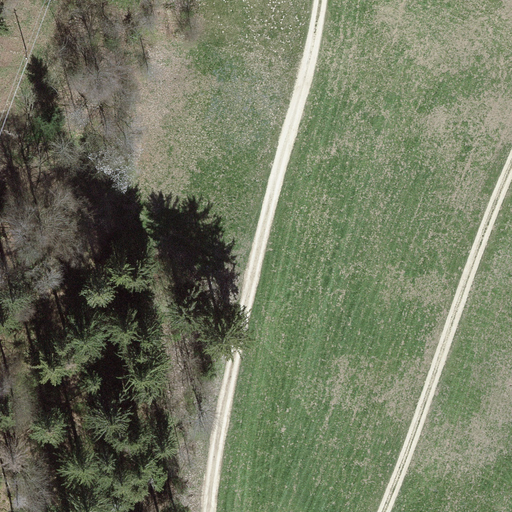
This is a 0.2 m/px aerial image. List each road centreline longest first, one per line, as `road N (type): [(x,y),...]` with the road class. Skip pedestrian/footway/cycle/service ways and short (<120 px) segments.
road 1 (track): [(318,0),(220,436),(216,511)]
road 2 (track): [(394,511),(511,204)]
